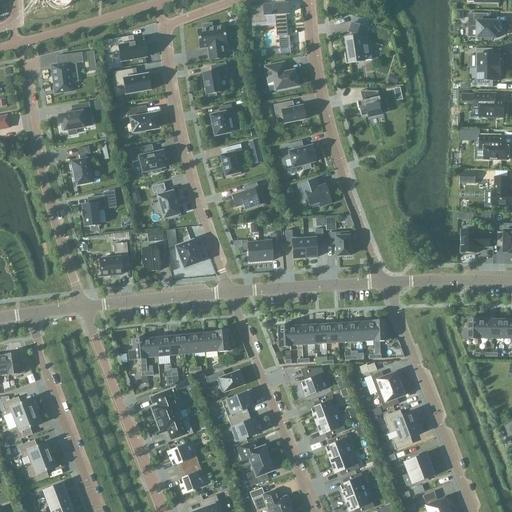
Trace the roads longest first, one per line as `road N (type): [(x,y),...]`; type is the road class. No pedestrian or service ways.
road 1 (residential): [(228,292),(184,165),(161,26),(236,0)]
road 2 (residential): [(305,0),(326,129),(380,282)]
road 3 (residential): [(37,64),(23,70),(32,133),(82,306)]
road 4 (residential): [(386,282),(471,511)]
road 5 (residential): [(228,292),(311,511)]
road 6 (residential): [(160,511),(82,306)]
road 7 (residential): [(97,511),(27,313)]
road 8 (unclassified): [(380,282),(228,292)]
road 9 (unclassified): [(228,292),(82,306)]
road 10 (unclassified): [(511,281),(386,282)]
